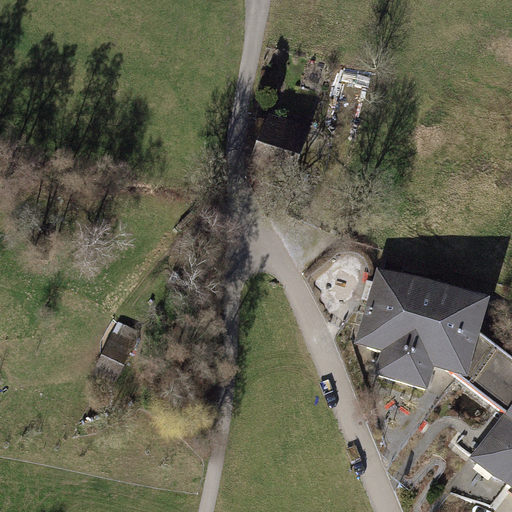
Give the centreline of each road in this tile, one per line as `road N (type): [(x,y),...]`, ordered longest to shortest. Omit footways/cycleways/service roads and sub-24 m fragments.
road 1 (residential): [(262,0),(242,93),(239,227),(295,283),(391,511)]
road 2 (track): [(207,511),(226,407),(239,227)]
